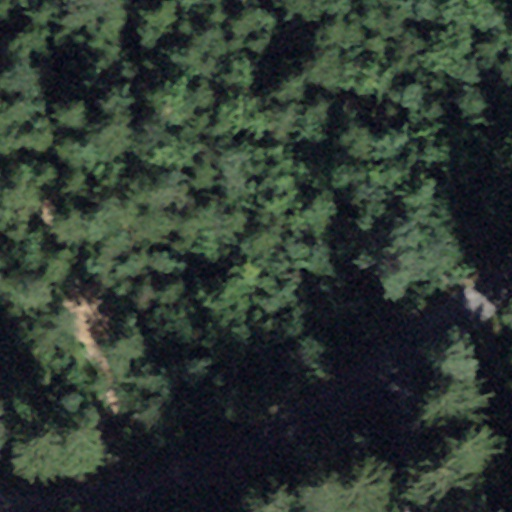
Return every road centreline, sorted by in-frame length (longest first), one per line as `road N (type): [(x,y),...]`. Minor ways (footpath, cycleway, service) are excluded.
road 1 (track): [(384,361),(229,458),(29,511)]
road 2 (track): [(399,511),(384,361)]
road 3 (track): [(511,286),(384,361)]
